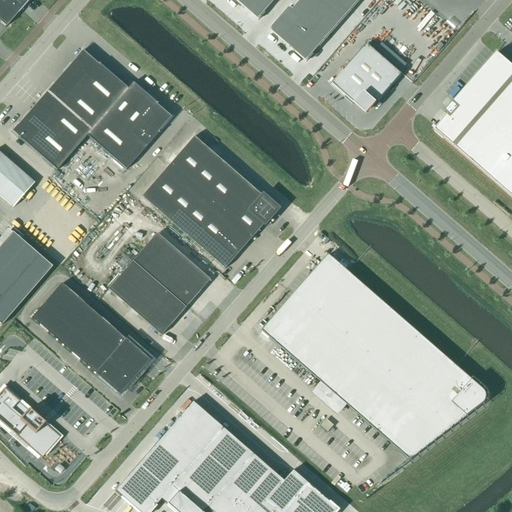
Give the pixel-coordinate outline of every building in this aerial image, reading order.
[(30,0),(0,0),(0,23),(6,28),(30,0)] [(235,0),(258,20),(275,0),(235,0)] [(290,7),(270,30),(306,62),(360,0),(301,0),(293,10),(290,7)] [(378,102),(401,75),(367,45),(343,72),(332,84),(354,103),(355,102),(366,112),(376,100),(378,102)] [(17,126),(11,132),(17,137),(17,138),(18,138),(56,171),(87,137),(126,171),(158,134),(159,134),(157,133),(170,118),(156,105),(157,104),(156,104),(132,83),(127,90),(99,65),(99,64),(98,66),(82,51),(76,57),(78,59),(19,128),(17,126)] [(511,66),(496,53),(431,128),(511,198),(511,66)] [(261,197),(193,138),(141,198),(224,270),(263,225),(263,226),(277,210),(261,196),(261,197)] [(0,196),(13,208),(34,184),(0,154),(0,196)] [(0,247),(0,325),(1,326),(51,268),(12,234),(0,247)] [(160,337),(209,281),(156,235),(107,290),(160,337)] [(322,384),(316,391),(326,400),(339,412),(346,405),(409,460),(378,484),(379,485),(484,405),(485,404),(485,403),(486,402),(486,401),(487,400),(487,399),(487,398),(487,397),(487,396),(487,395),(486,394),(486,393),(485,392),(484,391),(348,272),(328,255),(262,331),(322,384)] [(149,361),(61,284),(31,319),(119,396),(120,394),(118,393),(122,388),(124,390),(130,383),(128,382),(132,377),(136,381),(137,380),(133,377),(137,372),(138,373),(144,367),(142,366),(146,361),(148,363),(149,361)] [(59,438),(3,390),(0,393),(0,422),(10,432),(9,434),(27,449),(28,447),(41,459),(59,438)] [(192,402),(114,492),(137,511),(150,511),(160,500),(173,511),(203,511),(206,509),(210,511),(335,511),(337,510),(292,471),(283,481),(192,402)]
